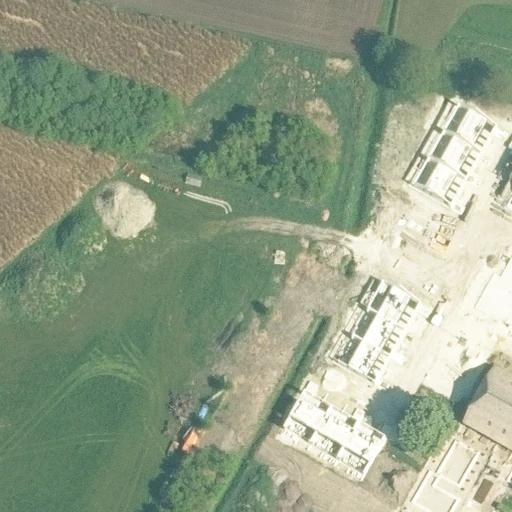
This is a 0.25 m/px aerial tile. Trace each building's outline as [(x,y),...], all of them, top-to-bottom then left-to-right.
[(448,129),(443,137),(481,159),(486,151),(492,140),(503,146),(508,138),(496,131),(458,110),(454,118),(448,129)] [(432,157),(428,165),(466,187),(477,193),(482,185),(470,178),(481,159),(443,137),(432,157)] [(417,184),(412,193),(451,214),(462,221),(466,212),(455,206),(466,187),(428,165),(417,184)] [(489,283),(484,292),(482,295),(475,309),(478,311),(481,313),(489,317),(511,330),(511,256),(508,263),(503,273),(496,286),(489,283)] [(366,312),(404,334),(409,325),(415,314),(426,320),(431,313),(431,312),(419,306),(381,284),(377,292),(370,304),(366,312)] [(355,331),(351,339),(389,361),(400,368),(404,359),(394,353),(393,353),(404,334),(366,312),(355,331)] [(340,359),(335,367),(373,389),(385,395),(389,387),(378,381),(389,361),(351,339),(340,359)] [(511,385),(492,373),(460,426),(511,456),(511,385)] [(303,395),(280,433),(288,437),(300,444),(308,449),(330,411),(322,406),(311,400),(317,389),(309,384),(303,395)] [(330,411),(308,449),(327,460),(335,464),(357,427),(364,416),(356,411),(349,422),(330,411)] [(357,427),(335,464),(354,475),(362,480),(385,442),(391,431),(383,427),(377,438),(357,427)]
